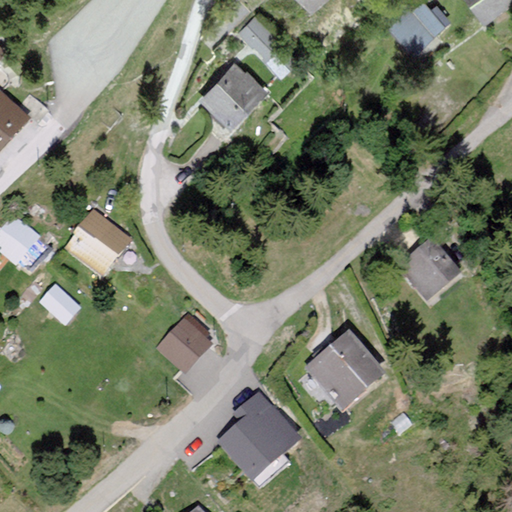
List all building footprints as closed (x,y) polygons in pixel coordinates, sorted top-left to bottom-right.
[(298,0),(311,13),(324,0),(298,0)] [(511,0),(465,0),(484,28),(511,9),(511,0)] [(423,1),(388,31),(411,58),(445,28),(423,1)] [(256,17),(238,34),(266,61),(283,44),(256,17)] [(200,99),(229,128),(266,92),(236,66),(200,99)] [(0,158),(32,124),(0,94),(0,158)] [(63,250),(103,281),(132,245),(92,213),(63,250)] [(0,232),(0,249),(16,262),(18,260),(30,270),(48,249),(36,239),(38,237),(14,216),(0,232)] [(399,279),(429,306),(462,278),(432,249),(399,279)] [(54,288),(39,304),(66,328),(81,311),(54,288)] [(187,315),(158,347),(185,371),(210,342),(203,336),(206,332),(187,315)] [(352,336),(306,372),(346,417),(390,382),(352,336)] [(299,438),(258,391),(233,413),(239,420),(215,441),(259,490),(290,463),(282,453),(299,438)]
